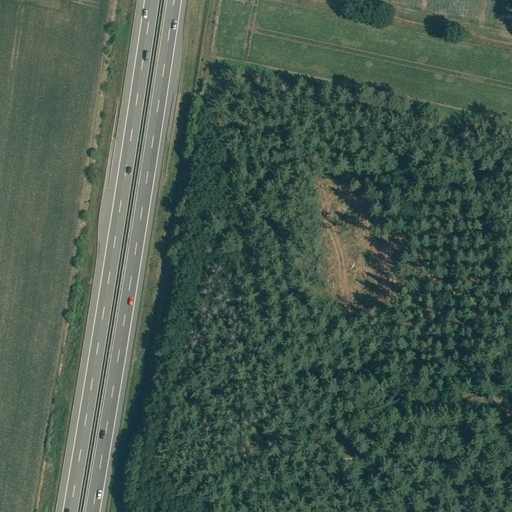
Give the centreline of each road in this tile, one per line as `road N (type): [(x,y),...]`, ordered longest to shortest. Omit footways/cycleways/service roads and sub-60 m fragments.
road 1 (motorway): [(151,0),(69,511)]
road 2 (motorway): [(91,511),(173,0)]
